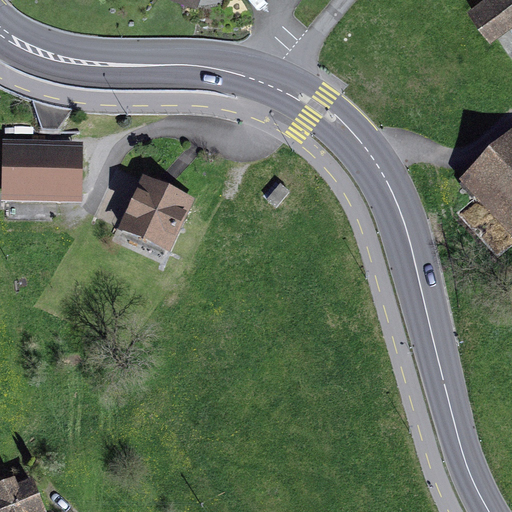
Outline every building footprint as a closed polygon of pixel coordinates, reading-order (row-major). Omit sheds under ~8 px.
[(511,0),(474,0),(467,6),(490,38),(511,23),(511,0)] [(511,131),(459,181),(511,236),(511,131)] [(82,203),(83,143),(3,141),(2,202),(82,203)] [(196,199),(143,175),(118,230),(170,254),(196,199)] [(0,511),(45,511),(33,479),(18,485),(15,478),(0,484),(0,511)]
